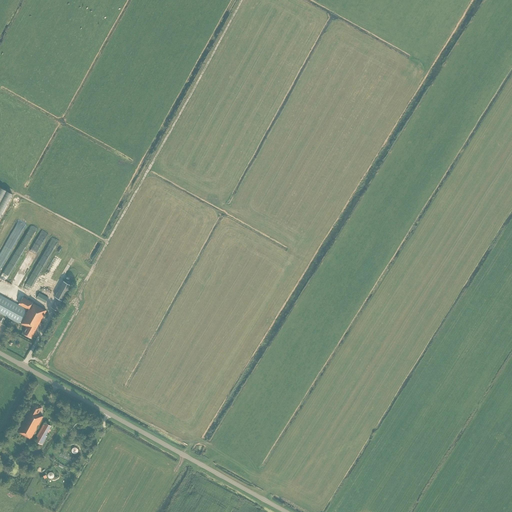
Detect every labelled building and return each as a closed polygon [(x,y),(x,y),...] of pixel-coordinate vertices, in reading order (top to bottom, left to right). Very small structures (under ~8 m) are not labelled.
[(0,216),(12,194),(0,186),(0,216)] [(23,243),(30,243),(30,236),(30,232),(31,232),(31,230),(35,230),(35,226),(30,226),(30,232),(27,232),(27,236),(23,236),(23,243)] [(62,301),(71,285),(64,281),(55,296),(62,301)] [(45,303),(48,297),(40,293),(37,298),(45,303)] [(39,333),(43,324),(40,322),(46,310),(32,303),(33,302),(23,297),(19,304),(29,309),(27,312),(25,311),(27,309),(0,294),(0,312),(19,323),(20,321),(21,322),(21,323),(26,326),(25,328),(25,329),(23,333),(31,337),(35,331),(39,333)] [(58,311),(63,301),(57,298),(52,308),(58,311)] [(38,414),(41,407),(34,404),(32,408),(28,406),(25,411),(28,413),(18,432),(30,439),(43,416),(38,414)] [(46,423),(36,441),(42,444),(47,436),(46,436),(52,426),(46,423)]
